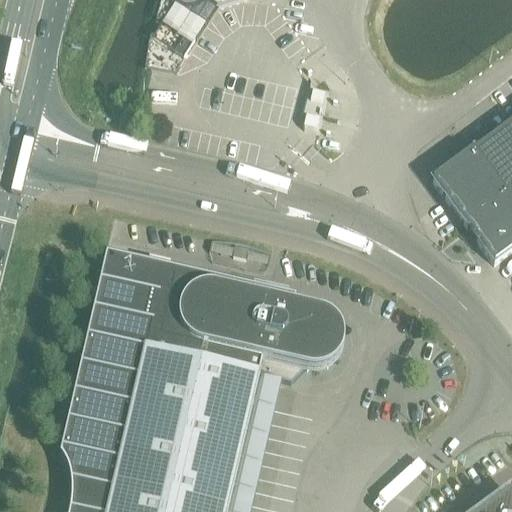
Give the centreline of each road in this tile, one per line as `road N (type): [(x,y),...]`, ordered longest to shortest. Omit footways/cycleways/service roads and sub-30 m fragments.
road 1 (unclassified): [(311,221),(249,185),(97,150),(22,157)]
road 2 (unclassified): [(311,221),(244,216),(57,175),(22,157)]
road 3 (unclassified): [(360,236),(405,124),(449,117),(511,70)]
road 4 (unclassified): [(511,372),(469,315),(418,270),(360,236)]
road 5 (unclassified): [(511,399),(390,511)]
road 6 (secondary): [(22,157),(61,0)]
